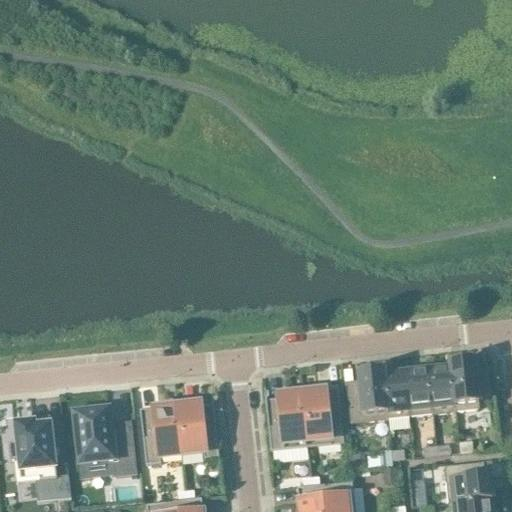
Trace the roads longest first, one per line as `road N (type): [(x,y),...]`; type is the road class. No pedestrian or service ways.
road 1 (residential): [(509,333),(232,362)]
road 2 (residential): [(232,362),(0,383)]
road 3 (residential): [(232,362),(248,511)]
